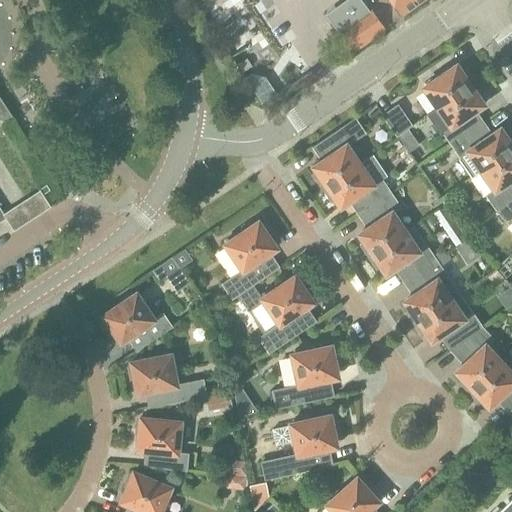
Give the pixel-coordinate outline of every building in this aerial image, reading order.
[(370,11),(362,0),(346,0),(338,7),(339,8),(339,9),(342,13),(331,21),(340,33),(338,35),(352,54),(387,29),(372,9),(370,11)] [(392,0),(403,14),(423,0),(392,0)] [(284,46),(246,71),(260,91),(297,65),(284,46)] [(438,108),(475,82),(467,71),(463,73),(457,65),(424,88),(438,108)] [(443,132),(452,145),(484,123),(476,111),(485,105),(479,97),(483,94),(475,82),(438,108),(424,117),(437,136),(443,132)] [(0,120),(14,116),(0,95),(0,120)] [(397,136),(412,126),(398,105),(383,115),(397,136)] [(324,190),(361,164),(348,145),(365,133),(355,118),(313,147),(323,161),(314,167),(319,176),(316,178),(324,190)] [(484,123),(452,145),(463,161),(460,164),(471,179),(482,172),(511,150),(511,136),(511,134),(507,137),(501,128),(492,134),(484,123)] [(497,211),(511,199),(511,150),(482,172),(495,191),(487,196),(497,211)] [(464,181),(447,155),(425,170),(442,196),(464,181)] [(359,215),(391,193),(382,179),(374,184),(361,164),(324,190),(332,202),(335,199),(341,208),(350,201),(359,215)] [(0,223),(7,219),(15,231),(52,207),(45,196),(52,192),(48,186),(5,213),(0,206),(0,223)] [(369,257),(414,227),(406,232),(393,212),(401,207),(391,193),(359,215),(368,228),(359,234),(365,243),(361,245),(369,257)] [(511,199),(497,211),(510,224),(511,222),(511,199)] [(264,222),(261,224),(259,221),(239,235),(238,232),(226,240),(228,242),(225,244),(243,270),(223,284),(233,298),(238,295),(253,285),(279,267),(270,253),(278,248),(269,235),(271,234),(264,222)] [(405,282),(437,260),(414,227),(369,257),(377,269),(381,266),(386,275),(396,269),(405,282)] [(415,324),(452,299),(460,294),(437,260),(405,282),(414,295),(405,301),(410,310),(407,312),(415,324)] [(259,338),(269,353),(316,321),(307,308),(314,303),(305,290),(308,288),(300,277),(298,278),(296,275),(276,289),(274,286),(263,294),(265,296),(262,298),(253,285),(238,295),(250,312),(264,302),(279,325),(259,338)] [(112,330),(121,343),(129,338),(137,351),(172,327),(163,314),(154,319),(137,293),(134,295),(132,293),(121,300),(122,303),(103,316),(105,319),(102,321),(110,332),(112,330)] [(452,299),(415,324),(423,336),(426,333),(432,342),(441,336),(450,349),(483,327),(473,313),(460,293),(460,294),(452,299)] [(470,393),(503,362),(487,345),(494,339),(483,327),(450,349),(464,364),(456,372),(463,379),(460,382),(470,393)] [(295,354),(292,354),(299,385),(273,391),(277,408),(334,396),(331,380),(339,378),(336,362),(339,362),(336,349),(333,349),(332,346),(309,351),(308,348),(295,351),(295,354)] [(154,355),(154,358),(131,363),(132,366),(129,367),(132,380),(135,379),(138,395),(146,393),(150,408),(207,396),(203,380),(178,385),(171,354),(168,355),(167,352),(154,355)] [(511,372),(503,362),(470,393),(479,403),(483,400),(490,408),(498,400),(509,413),(511,409),(511,372)] [(228,393),(205,397),(208,411),(231,407),(228,393)] [(275,445),(295,441),(298,454),(262,462),(266,479),(333,465),(329,449),(338,447),(335,431),(338,431),(335,417),(332,418),(331,415),(308,420),(307,417),(294,420),(294,422),(291,423),(292,426),(272,430),(275,445)] [(139,435),(138,450),(147,451),(145,466),(187,470),(189,454),(179,453),(182,422),(178,421),(178,418),(165,417),(165,420),(141,418),(141,421),(138,421),(136,434),(139,435)] [(241,486),(242,459),(224,458),(223,485),(241,486)] [(456,463),(398,506),(402,511),(438,511),(430,501),(465,475),(456,463)] [(127,488),(121,502),(129,506),(126,511),(161,511),(172,488),(169,486),(170,483),(157,478),(156,481),(134,472),(133,475),(130,474),(125,486),(127,488)] [(494,474),(484,473),(470,472),(469,485),(493,488),(494,474)] [(377,511),(373,508),(380,502),(369,490),(371,488),(362,478),(360,480),(358,477),(340,493),(338,491),(328,500),(330,502),(327,504),(333,511),(377,511)] [(256,509),(269,493),(265,479),(251,481),(256,509)] [(511,511),(511,497),(507,503),(509,506),(504,511),(501,509),(497,511),(511,511)]
